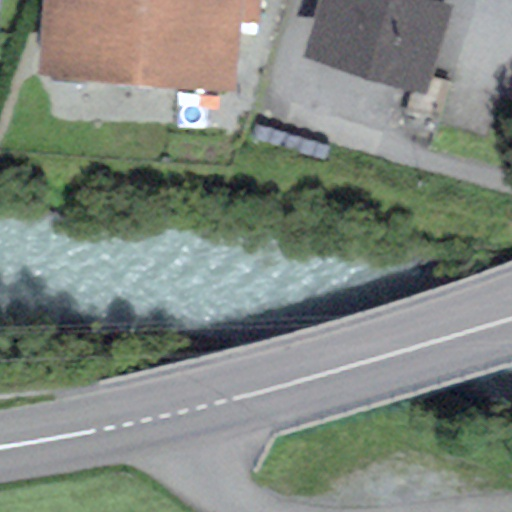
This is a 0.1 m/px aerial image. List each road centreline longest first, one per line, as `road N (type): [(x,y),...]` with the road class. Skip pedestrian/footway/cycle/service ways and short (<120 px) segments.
road 1 (secondary): [(511,315),(219,410),(0,453)]
road 2 (track): [(182,417),(218,493),(255,511)]
